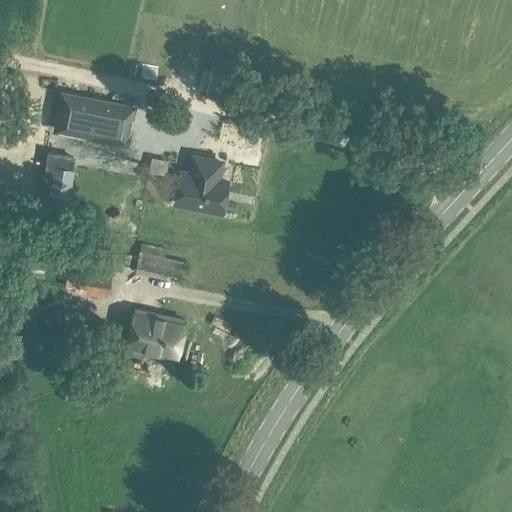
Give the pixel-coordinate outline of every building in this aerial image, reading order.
[(215,56),(206,94),(223,98),(232,59),(215,56)] [(128,147),(136,105),(60,90),(52,132),(128,147)] [(0,132),(28,136),(31,117),(0,112),(0,132)] [(181,172),(175,203),(221,211),(227,181),(218,179),(221,162),(193,157),(191,170),(194,171),(193,175),(181,172)] [(33,233),(27,266),(44,269),(46,258),(45,258),(49,236),(33,233)] [(92,244),(49,236),(45,258),(46,258),(111,270),(115,248),(92,244)] [(141,243),(135,271),(169,278),(170,275),(174,259),(164,257),(166,249),(141,243)] [(174,259),(170,275),(181,277),(185,261),(182,261),(174,259)] [(112,275),(78,269),(73,293),(108,298),(112,275)] [(2,272),(3,310),(34,310),(33,272),(2,272)] [(182,320),(135,309),(127,346),(174,357),(182,320)] [(79,323),(75,344),(95,348),(100,327),(79,323)] [(208,329),(205,338),(221,343),(224,333),(208,329)]
